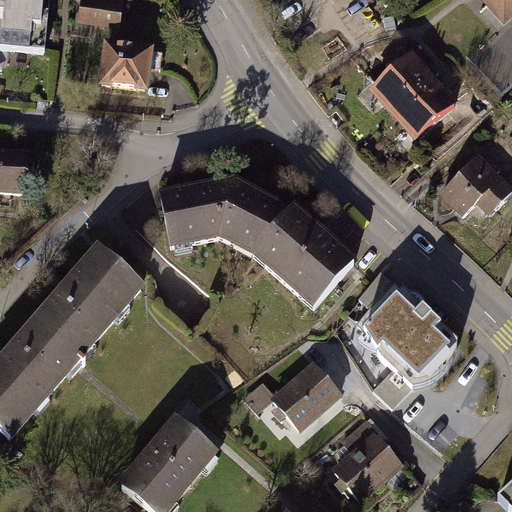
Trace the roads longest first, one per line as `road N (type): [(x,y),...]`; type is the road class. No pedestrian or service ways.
road 1 (residential): [(275,95),(324,155),(511,336)]
road 2 (residential): [(0,299),(143,164)]
road 3 (residential): [(143,164),(105,131),(0,115)]
road 4 (residential): [(275,95),(143,164)]
road 5 (residential): [(429,511),(511,421)]
